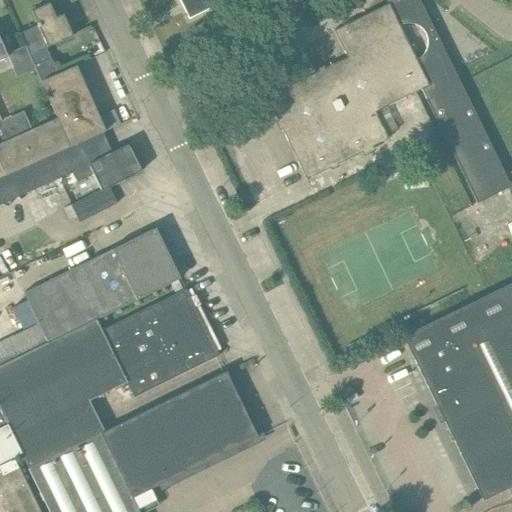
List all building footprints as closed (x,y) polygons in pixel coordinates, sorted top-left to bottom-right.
[(179,0),(189,19),(226,0),(179,0)] [(385,0),(388,4),(398,25),(399,25),(401,24),(404,23),(406,23),(409,23),(411,23),(413,24),(416,24),(418,26),(420,27),(422,29),(424,31),(425,33),(426,35),(427,37),(427,40),(427,42),(427,45),(427,47),(426,50),(425,52),(424,54),(422,56),(420,58),(418,59),(415,60),(428,87),(422,90),(443,134),(478,204),(511,188),(461,85),(454,71),(452,66),(419,0),(385,0)] [(56,17),(49,3),(31,11),(37,26),(20,33),(25,46),(30,55),(73,36),(63,14),(56,17)] [(273,94),(266,97),(306,179),(324,170),(389,139),(376,113),(422,90),(428,87),(415,60),(398,25),(388,4),(381,7),(360,17),(333,30),(340,44),(347,57),(315,73),(308,59),(266,80),(273,94)] [(7,54),(0,39),(0,60),(8,57),(7,54)] [(25,46),(7,54),(8,57),(17,77),(36,69),(34,66),(30,55),(25,46)] [(41,81),(58,74),(51,58),(34,66),(36,69),(41,81)] [(41,81),(40,82),(57,118),(71,147),(86,140),(120,124),(114,111),(99,117),(76,65),(58,74),(41,81)] [(0,144),(32,130),(23,111),(1,121),(0,119),(0,144)] [(71,147),(57,118),(32,130),(0,144),(0,179),(13,174),(71,147)] [(86,140),(71,147),(13,174),(0,179),(0,204),(23,194),(23,195),(57,179),(71,172),(72,173),(89,165),(96,162),(95,161),(86,140)] [(72,173),(55,181),(59,190),(76,182),(77,183),(93,175),(100,190),(70,205),(63,209),(69,222),(76,218),(78,222),(99,212),(117,204),(109,188),(141,172),(128,145),(95,161),(96,162),(89,165),(72,173)] [(96,319),(162,287),(180,278),(155,228),(137,237),(23,293),(49,344),(96,319)] [(3,246),(8,258),(22,251),(16,239),(3,246)] [(3,246),(2,244),(0,245),(0,276),(13,269),(8,258),(3,246)] [(511,285),(511,284),(403,337),(483,500),(511,485),(511,285)] [(0,410),(8,426),(22,454),(29,470),(100,433),(86,404),(126,384),(133,398),(218,356),(185,289),(101,330),(96,319),(49,344),(15,360),(0,367),(0,410)] [(5,340),(0,342),(0,367),(15,360),(5,340)] [(29,470),(48,508),(49,511),(139,511),(133,498),(258,437),(226,372),(100,433),(29,470)] [(0,464),(14,458),(22,454),(8,426),(0,410),(0,464)] [(0,464),(0,511),(40,511),(14,458),(0,464)]
